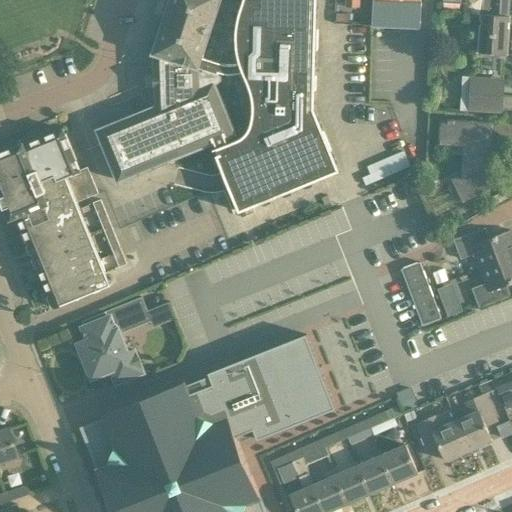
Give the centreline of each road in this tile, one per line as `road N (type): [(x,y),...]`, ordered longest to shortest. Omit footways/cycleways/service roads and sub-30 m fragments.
road 1 (residential): [(0,113),(102,77),(127,0)]
road 2 (residential): [(83,511),(27,375)]
